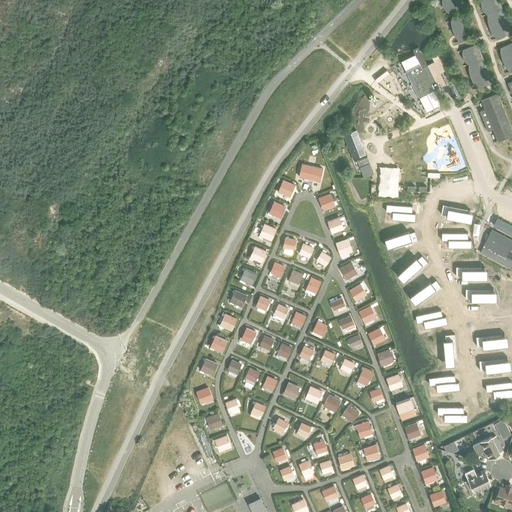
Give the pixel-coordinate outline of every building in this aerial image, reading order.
[(460,0),(441,0),(442,2),(442,6),(445,10),(448,12),(463,7),(460,0)] [(498,0),(481,0),(487,15),(502,8),(498,0)] [(502,8),(487,15),(496,39),(511,33),(502,8)] [(455,37),(459,41),(467,38),(459,17),(451,20),(451,26),(453,31),(455,37)] [(511,42),(500,47),(510,71),(511,70),(511,42)] [(477,44),(462,50),(468,65),(483,59),(477,44)] [(415,54),(401,61),(407,75),(411,73),(415,82),(412,84),(414,89),(418,87),(422,96),(434,90),(435,94),(440,91),(438,88),(445,84),(440,74),(446,71),(438,54),(431,58),(434,62),(427,65),(419,51),(418,47),(412,50),(413,52),(415,54)] [(483,59),(468,65),(478,88),(493,82),(483,59)] [(373,78),(377,83),(390,73),(386,68),(373,78)] [(485,109),(479,111),(482,118),(503,109),(497,93),(481,99),(485,109)] [(511,131),(503,109),(482,118),(487,130),(492,128),(498,141),(511,135),(511,131)] [(353,159),(365,155),(356,130),(344,135),(353,159)] [(367,158),(357,161),(359,167),(364,178),(373,174),(367,158)] [(320,181),(323,169),(302,164),(299,176),(320,181)] [(373,183),(395,174),(393,170),(371,179),(373,183)] [(290,197),(295,185),(284,180),(279,192),(290,197)] [(425,189),(399,189),(399,199),(405,199),(405,201),(430,201),(430,192),(425,192),(425,189)] [(335,205),(331,194),(319,198),(323,210),(335,205)] [(281,218),(286,207),(274,202),(269,213),(281,218)] [(415,213),(429,208),(427,202),(413,207),(415,213)] [(446,206),(445,215),(450,216),(450,219),(475,223),(477,214),(471,213),(471,210),(446,206)] [(393,215),(384,216),(385,224),(390,223),(391,230),(414,226),(413,219),(410,219),(408,212),(396,214),(393,214),(393,215)] [(344,228),(340,217),(327,221),(332,233),(344,228)] [(511,232),(511,226),(497,218),(492,226),(510,236),(511,232)] [(271,240),(276,228),(264,223),(259,235),(271,240)] [(398,233),(402,243),(417,237),(413,227),(398,233)] [(483,246),(480,253),(501,264),(505,257),(511,260),(511,265),(511,269),(511,240),(491,229),(483,245),(483,246)] [(452,233),(442,233),(442,241),(448,241),(448,248),(471,248),(471,240),(467,240),(467,233),(455,233),(452,233)] [(293,250),(295,240),(285,238),(283,247),(293,250)] [(352,250),(348,239),(335,243),(339,255),(352,250)] [(404,243),(389,264),(397,270),(400,265),(402,267),(417,246),(409,240),(406,245),(404,243)] [(309,257),(313,247),(302,243),(299,252),(309,257)] [(261,262),(266,251),(254,246),(250,257),(261,262)] [(325,266),(331,257),(322,251),(316,260),(325,266)] [(280,275),(284,266),(274,262),(270,271),(280,275)] [(357,272),(351,262),(340,268),(346,279),(357,272)] [(416,265),(401,285),(409,291),(412,286),(414,288),(429,267),(421,262),(418,266),(416,265)] [(481,265),(456,265),(456,275),(461,275),(461,277),(487,277),(487,268),(481,268),(481,265)] [(252,284),(257,273),(245,268),(240,279),(252,284)] [(298,283),(302,274),(292,270),(288,279),(298,283)] [(316,291),(320,281),(310,277),(306,287),(316,291)] [(366,293),(360,284),(349,290),(355,300),(366,293)] [(432,288),(411,303),(416,311),(421,307),(422,309),(443,295),(438,287),(433,290),(432,288)] [(491,287),(465,287),(465,297),(471,297),(471,300),(496,300),(496,290),(491,290),(491,287)] [(242,306),(247,295),(235,290),(230,301),(242,306)] [(265,310),(270,300),(260,296),(255,306),(265,310)] [(344,305),(341,297),(330,302),(333,309),(344,305)] [(283,318),(288,308),(278,304),(274,313),(283,318)] [(333,310),(336,315),(347,310),(344,305),(333,310)] [(376,317),(370,305),(358,311),(364,323),(376,317)] [(301,326),(305,316),(295,312),(291,321),(301,326)] [(233,328),(237,319),(225,314),(221,323),(233,328)] [(354,323),(350,315),(338,321),(342,329),(354,323)] [(429,319),(419,321),(421,329),(426,328),(427,334),(450,329),(448,322),(445,323),(444,316),(432,319),(432,318),(429,319)] [(322,335),(326,326),(316,321),(312,331),(322,335)] [(344,333),(357,328),(354,323),(342,329),(344,333)] [(252,341),(256,332),(246,327),(241,337),(252,341)] [(385,338),(379,327),(367,333),(373,344),(385,338)] [(501,333),(476,335),(477,345),(482,344),(482,347),(508,344),(507,335),(501,335),(501,333)] [(361,341),(358,334),(347,339),(350,346),(361,341)] [(222,352),(227,341),(216,335),(211,346),(222,352)] [(269,349),(274,340),(264,335),(259,345),(269,349)] [(448,346),(445,346),(447,372),(457,371),(456,365),(459,365),(457,340),(447,340),(448,346)] [(287,358),(292,348),(281,343),(277,353),(287,358)] [(309,360),(313,350),(303,346),(299,355),(309,360)] [(393,360),(389,349),(377,353),(381,365),(393,360)] [(330,364),(335,354),(325,350),(320,359),(330,364)] [(490,357),(480,358),(481,365),(486,364),(487,371),(510,369),(509,362),(506,362),(505,355),(493,356),(490,356),(490,357)] [(213,375),(217,363),(205,358),(200,369),(213,375)] [(350,372),(354,363),(344,359),(340,368),(350,372)] [(237,373),(241,364),(231,360),(227,369),(237,373)] [(368,381),(373,372),(363,367),(359,377),(368,381)] [(255,381),(259,372),(249,368),(245,377),(255,381)] [(402,385),(398,374),(386,379),(390,390),(402,385)] [(273,389),(277,380),(267,375),(262,385),(273,389)] [(496,382),(486,383),(487,390),(492,390),(493,397),(511,394),(511,387),(511,380),(499,381),(496,381),(496,382)] [(438,386),(433,386),(434,396),(459,393),(459,391),(464,390),(463,381),(438,383),(438,386)] [(295,398),(299,388),(287,383),(283,393),(295,398)] [(317,403),(322,391),(310,386),(305,398),(317,403)] [(213,398),(209,387),(196,392),(201,403),(213,398)] [(383,397),(379,388),(369,392),(373,401),(383,397)] [(334,411),(340,400),(329,394),(323,405),(334,411)] [(239,408),(235,398),(225,402),(229,412),(239,408)] [(415,414),(409,398),(395,404),(401,419),(415,414)] [(261,416),(265,406),(255,402),(251,411),(261,416)] [(351,421),(359,412),(349,404),(341,414),(351,421)] [(448,407),(438,407),(438,414),(444,414),(444,421),(467,421),(467,414),(463,414),(463,407),(451,407),(451,406),(448,406),(448,407)] [(223,424),(218,413),(206,417),(210,429),(223,424)] [(274,428),(272,431),(280,435),(287,423),(278,418),(273,427),(274,428)] [(503,419),(495,423),(496,427),(502,438),(510,434),(505,423),(503,419)] [(372,433),(368,421),(356,425),(359,437),(372,433)] [(420,434),(416,422),(404,427),(408,439),(420,434)] [(306,436),(311,427),(301,423),(297,432),(306,436)] [(231,446),(227,435),(214,440),(219,451),(231,446)] [(491,436),(473,445),(477,455),(485,451),(488,459),(499,453),(491,436)] [(314,443),(317,453),(318,455),(325,453),(324,451),(327,450),(324,440),(314,443)] [(454,441),(443,446),(446,451),(452,453),(458,449),(454,441)] [(429,457),(424,444),(412,449),(417,461),(429,457)] [(379,456),(375,445),(363,449),(367,460),(379,456)] [(286,457),(283,447),(273,451),(276,461),(286,457)] [(354,464),(350,453),(337,457),(341,469),(354,464)] [(333,470),(330,460),(319,463),(324,476),(332,473),(331,470),(333,470)] [(313,471),(309,462),(299,466),(303,475),(313,471)] [(393,474),(389,465),(379,469),(383,479),(393,474)] [(290,466),(280,469),(284,479),(294,475),(290,466)] [(437,479),(433,467),(420,472),(425,483),(437,479)] [(473,469),(464,473),(467,479),(470,484),(466,486),(471,496),(491,486),(489,482),(489,481),(484,470),(476,475),(473,469)] [(366,484),(362,475),(353,479),(358,490),(365,487),(364,485),(366,484)] [(403,496),(397,484),(387,489),(393,501),(403,496)] [(338,495),(334,485),(324,490),(330,502),(337,499),(336,496),(338,495)] [(511,491),(511,489),(506,487),(505,489),(500,487),(496,498),(501,500),(501,501),(506,503),(506,502),(511,504),(511,491)] [(445,500),(441,489),(429,494),(433,505),(445,500)] [(376,506),(371,494),(361,498),(366,510),(376,506)] [(266,511),(260,498),(248,503),(252,511),(266,511)] [(304,511),(308,510),(303,499),(291,505),(294,511),(304,511)] [(409,511),(406,503),(396,508),(397,511),(409,511)]
